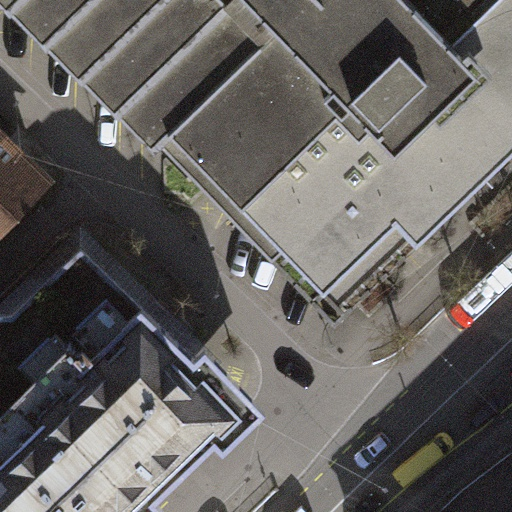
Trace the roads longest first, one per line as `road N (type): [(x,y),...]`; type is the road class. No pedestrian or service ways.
road 1 (residential): [(323,392),(125,180),(0,63)]
road 2 (primary): [(511,337),(383,460)]
